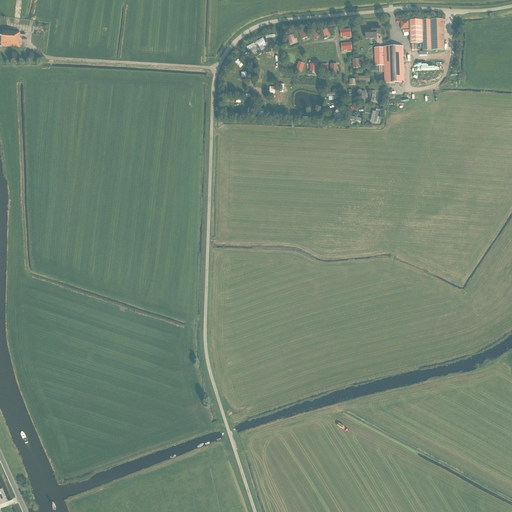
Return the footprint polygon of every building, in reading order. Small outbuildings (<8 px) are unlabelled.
[(422,20),(410,21),(411,43),(423,43),(422,20)] [(401,30),(403,30),(403,33),(409,33),(409,21),(400,21),(401,30)] [(423,52),(444,51),(443,21),(422,21),(423,52)] [(371,31),(365,31),(365,39),(377,39),(376,35),(381,34),(380,27),(371,27),(371,31)] [(0,46),(19,48),(20,37),(20,33),(4,31),(4,32),(0,31),(0,46)] [(316,31),(311,33),(314,41),(319,39),(316,31)] [(348,31),(340,32),(340,39),(349,38),(348,31)] [(291,36),(286,38),(289,46),(294,44),(291,36)] [(349,45),(341,46),(341,53),(350,52),(349,45)] [(375,66),(378,66),(384,66),(384,84),(405,83),(404,65),(403,47),(385,48),(377,48),(374,49),(375,66)] [(304,65),(299,63),(295,72),(301,74),(304,65)] [(335,112),(344,118),(346,115),(337,109),(335,112)] [(379,123),(380,116),(378,116),(379,111),(373,110),(370,121),(379,123)]
